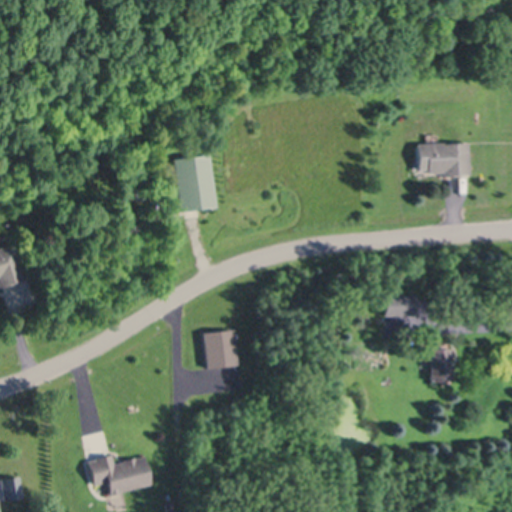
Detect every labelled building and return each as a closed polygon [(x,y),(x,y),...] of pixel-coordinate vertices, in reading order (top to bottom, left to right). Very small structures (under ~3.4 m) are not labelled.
[(439,136),(440,142),(471,141),(472,173),(445,175),(445,172),(430,172),(430,168),(421,168),(420,143),(430,143),(429,136),(439,136)] [(217,205),(175,210),(171,174),(177,173),(175,156),(211,152),(217,205)] [(0,247),(17,243),(27,277),(0,285),(0,247)] [(415,313),(384,313),(383,293),(414,292),(415,313)] [(238,362),(209,366),(204,332),(234,328),(238,362)] [(445,346),(445,349),(453,350),(452,380),(431,379),(432,349),(437,349),(438,346),(445,346)] [(111,452),(113,463),(144,454),(151,479),(111,490),(108,478),(94,482),(88,459),(97,457),(96,456),(111,452)] [(23,495),(4,498),(1,476),(20,474),(23,495)] [(181,510),(174,511),(170,511),(167,501),(177,498),(181,510)]
